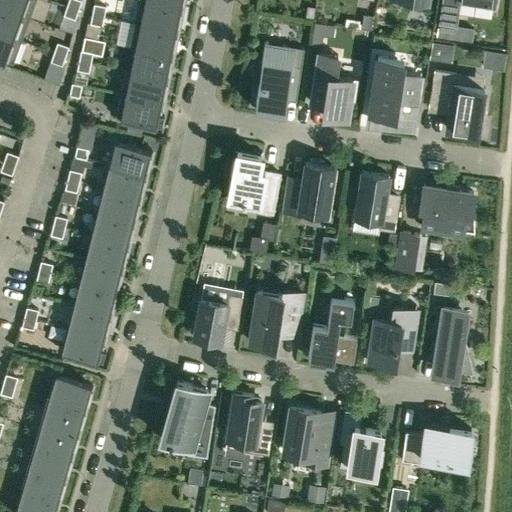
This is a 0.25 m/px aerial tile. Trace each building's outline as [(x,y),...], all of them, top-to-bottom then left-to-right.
[(0,0),(0,5),(30,16),(35,0),(0,0)] [(78,9),(81,0),(68,0),(67,5),(78,9)] [(159,0),(139,0),(135,20),(177,28),(182,5),(159,0)] [(441,0),(438,22),(457,25),(460,0),(465,0),(493,4),(493,0),(441,0)] [(94,3),(92,13),(104,15),(106,5),(94,3)] [(0,30),(22,39),(30,16),(0,5),(0,30)] [(75,18),(78,9),(67,5),(63,14),(75,18)] [(307,5),(305,16),(313,17),(315,6),(307,5)] [(92,13),(90,22),(90,23),(102,25),(104,15),(92,13)] [(363,13),(362,27),(371,29),(372,14),(363,13)] [(135,20),(130,44),(172,52),(177,28),(135,20)] [(313,32),(332,35),(334,24),(315,21),(313,32)] [(0,58),(13,63),(22,39),(0,30),(0,58)] [(372,45),(381,46),(383,36),(374,34),(372,45)] [(432,40),(429,57),(442,59),(445,42),(432,40)] [(249,103),(285,108),(286,98),(296,100),(304,47),(268,42),(268,41),(264,41),(261,62),(271,64),(269,82),(252,79),(249,103)] [(65,55),(69,46),(57,42),(54,51),(65,55)] [(125,67),(125,68),(167,76),(172,52),(130,44),(130,46),(138,47),(133,69),(125,67)] [(81,49),(79,59),(91,61),(93,52),(81,49)] [(62,65),(65,55),(54,51),(51,61),(62,65)] [(311,101),(325,103),(323,111),(347,115),(350,99),(355,99),(358,78),(335,74),(338,54),(318,51),(311,101)] [(401,73),(403,59),(377,55),(369,110),(384,112),(382,125),(413,129),(421,76),(401,73)] [(79,59),(77,69),(89,71),(91,61),(79,59)] [(125,68),(120,91),(162,100),(167,76),(125,68)] [(456,72),(435,69),(430,105),(449,108),(446,127),(476,132),(479,115),(483,116),(486,99),(482,98),(484,86),(455,81),(456,72)] [(83,84),(72,82),(69,94),(81,96),(83,84)] [(120,91),(115,116),(157,125),(157,122),(162,123),(164,111),(160,111),(162,100),(120,91)] [(118,140),(112,164),(145,173),(151,148),(118,140)] [(88,148),(77,145),(74,155),(86,158),(88,148)] [(262,150),(261,150),(260,153),(234,148),(234,149),(237,149),(235,158),(233,157),(230,173),(232,173),(228,198),(229,198),(230,195),(241,198),(240,199),(247,200),(247,199),(258,201),(256,209),(272,212),(280,172),(266,169),(266,168),(264,168),(264,169),(259,168),(262,150)] [(15,164),(19,155),(7,151),(4,160),(15,164)] [(299,211),(300,207),(327,211),(334,165),(324,164),(324,159),(310,157),(309,161),(306,161),(301,189),(287,186),(284,209),(299,211)] [(12,174),(15,164),(4,160),(0,170),(12,174)] [(112,164),(106,188),(139,196),(145,173),(112,164)] [(70,168),(67,178),(79,181),(81,171),(70,168)] [(389,174),(362,170),(355,213),(381,217),(379,228),(394,230),(399,197),(389,195),(386,192),(389,174)] [(12,178),(2,174),(0,179),(0,183),(9,186),(12,178)] [(67,178),(65,188),(76,191),(79,181),(67,178)] [(447,187),(424,183),(420,205),(425,206),(422,225),(462,232),(463,227),(473,228),(474,205),(471,204),(473,191),(459,189),(459,185),(448,183),(447,187)] [(106,188),(100,211),(134,219),(139,196),(106,188)] [(100,211),(94,234),(128,242),(134,219),(100,211)] [(55,214),(53,224),(65,227),(67,217),(55,214)] [(268,237),(268,239),(273,239),(276,223),(263,220),(260,235),(268,237)] [(62,236),(65,227),(53,224),(50,233),(62,236)] [(399,228),(394,266),(413,269),(419,231),(399,228)] [(387,242),(396,244),(398,233),(389,232),(387,242)] [(94,234),(88,257),(122,266),(128,242),(94,234)] [(320,249),(319,262),(332,264),(334,251),(320,249)] [(88,257),(83,280),(116,289),(122,266),(88,257)] [(41,260),(38,269),(50,272),(52,263),(41,260)] [(48,282),(50,272),(38,269),(36,279),(48,282)] [(434,279),(433,291),(448,293),(450,281),(434,279)] [(83,280),(77,304),(110,312),(116,289),(83,280)] [(275,344),(277,329),(297,333),(303,291),(282,288),(281,292),(257,288),(249,340),(275,344)] [(229,293),(227,301),(201,296),(194,333),(220,338),(224,319),(238,322),(242,295),(229,293)] [(313,320),(307,354),(342,359),(345,334),(337,333),(340,317),(351,318),(354,299),(331,295),(327,322),(313,320)] [(464,330),(467,307),(437,303),(434,324),(440,325),(438,339),(432,338),(429,355),(438,357),(436,372),(457,375),(457,369),(473,372),(464,330)] [(77,304),(71,327),(104,335),(110,312),(77,304)] [(398,336),(412,338),(417,309),(393,305),(391,318),(374,315),(370,343),(366,342),(363,360),(379,362),(379,358),(394,361),(398,336)] [(36,318),(38,309),(26,306),(24,315),(36,318)] [(33,328),(36,318),(24,315),(22,325),(33,328)] [(71,327),(65,351),(98,360),(99,357),(103,358),(106,347),(102,346),(104,335),(71,327)] [(17,376),(6,373),(3,382),(14,386),(17,376)] [(59,373),(52,397),(85,406),(92,382),(59,373)] [(189,451),(188,451),(188,452),(207,455),(215,403),(201,399),(205,387),(177,379),(166,418),(162,417),(158,433),(161,434),(161,436),(169,438),(168,439),(172,440),(172,439),(191,444),(189,451)] [(0,391),(12,395),(14,386),(3,382),(0,391)] [(253,397),(254,394),(234,390),(227,436),(246,439),(244,449),(268,453),(272,428),(258,426),(262,399),(253,397)] [(52,397),(45,420),(78,429),(85,406),(52,397)] [(326,462),(332,426),(318,424),(321,408),(290,403),(283,449),(308,453),(307,459),(326,462)] [(384,448),(378,447),(381,428),(359,425),(361,411),(344,408),(339,441),(343,442),(339,465),(355,467),(355,466),(374,469),(375,463),(381,464),(384,448)] [(39,443),(72,452),(78,429),(45,420),(39,443)] [(406,430),(402,459),(422,461),(423,455),(447,458),(446,464),(469,468),(473,440),(470,439),(471,428),(425,421),(424,433),(406,430)] [(72,452),(39,443),(32,466),(65,475),(72,452)] [(190,465),(188,480),(201,482),(202,467),(190,465)] [(32,466),(25,489),(58,498),(65,475),(32,466)] [(308,482),(306,499),(323,501),(325,485),(308,482)] [(392,485),(387,511),(404,511),(408,487),(392,485)] [(18,511),(54,511),(58,498),(25,489),(18,511)] [(268,498),(267,511),(269,511),(283,511),(284,501),(268,498)]
